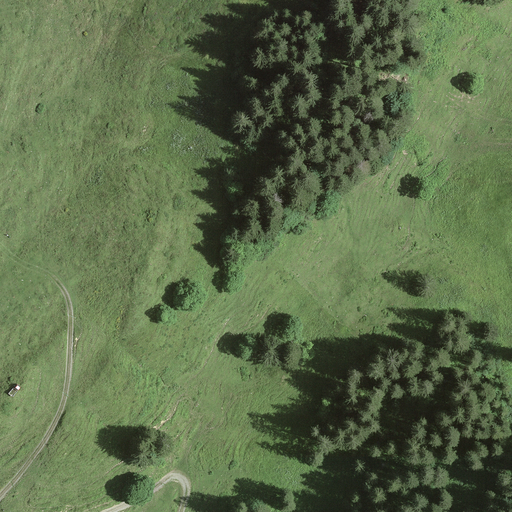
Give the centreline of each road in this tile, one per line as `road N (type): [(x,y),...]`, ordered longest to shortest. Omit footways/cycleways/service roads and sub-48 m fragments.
road 1 (track): [(48,272),(71,309),(66,393),(40,446),(0,495)]
road 2 (track): [(106,511),(174,476),(185,484),(181,511)]
